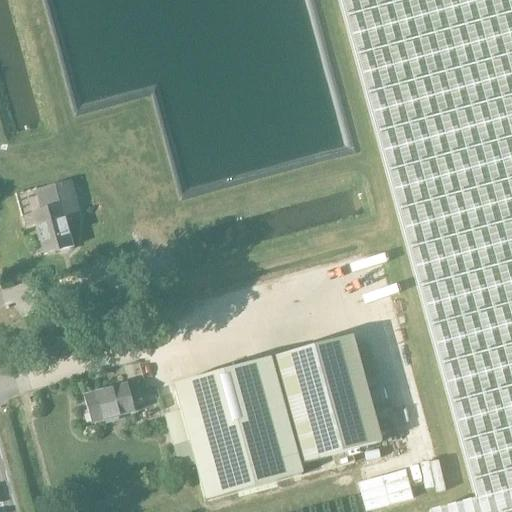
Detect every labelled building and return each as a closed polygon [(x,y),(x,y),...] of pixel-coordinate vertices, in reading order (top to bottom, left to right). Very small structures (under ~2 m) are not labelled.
[(511,511),(511,0),(339,0),(476,500),(433,511),(511,511)] [(72,248),(63,221),(79,217),(69,182),(53,187),(35,192),(39,210),(31,213),(45,256),(72,248)] [(352,338),(272,360),(301,466),(331,458),(334,470),(354,464),(351,453),(380,445),(352,338)] [(298,467),(301,466),(272,360),(173,387),(180,412),(164,416),(173,447),(188,443),(204,503),(301,477),(298,467)] [(82,397),(90,424),(133,412),(129,401),(141,398),(136,383),(125,386),(125,385),(82,397)]
